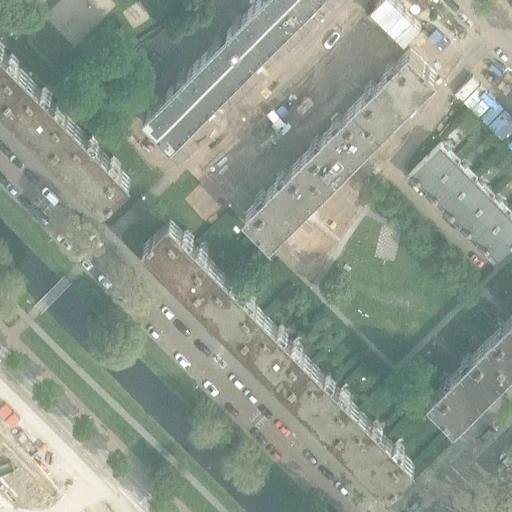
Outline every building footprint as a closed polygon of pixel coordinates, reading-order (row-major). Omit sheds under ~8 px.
[(281,29),(307,3),(310,0),(257,0),(255,3),(281,29)] [(227,83),(281,29),(255,3),(201,57),(227,83)] [(381,129),(408,102),(436,74),(410,47),(355,102),(381,129)] [(27,75),(1,49),(0,48),(0,100),(0,101),(27,75)] [(172,139),(200,110),(227,83),(201,57),(145,112),(172,139)] [(63,134),(74,123),(27,75),(0,101),(48,149),(63,134)] [(327,183),(381,129),(355,102),(301,157),(327,183)] [(131,179),(98,147),(74,123),(63,134),(48,149),(104,205),(131,179)] [(430,188),(459,158),(441,140),(410,170),(412,172),(413,171),(430,188)] [(327,183),(301,157),(245,212),(271,238),(327,183)] [(447,205),(476,175),(459,158),(430,188),(447,205)] [(463,222),(493,192),(476,175),(447,205),(463,222)] [(480,239),(510,209),(493,192),(463,222),(480,239)] [(497,258),(511,242),(511,211),(510,209),(480,239),(496,255),(496,256),(497,258)] [(217,266),(194,243),(169,218),(143,244),(192,293),(217,266)] [(264,314),(244,293),(217,266),(192,293),(238,340),(264,314)] [(511,368),(511,366),(511,313),(484,341),(511,368)] [(312,362),(291,341),(264,314),(238,340),(286,388),(312,362)] [(455,423),(505,374),(511,368),(484,341),(428,396),(455,423)] [(359,409),(339,388),(312,362),(286,388),(333,435),(359,409)] [(414,464),(386,435),(359,409),(333,435),(388,490),(414,464)] [(0,511),(29,511),(40,502),(48,494),(0,446),(0,511)] [(50,511),(40,502),(29,511),(50,511)]
